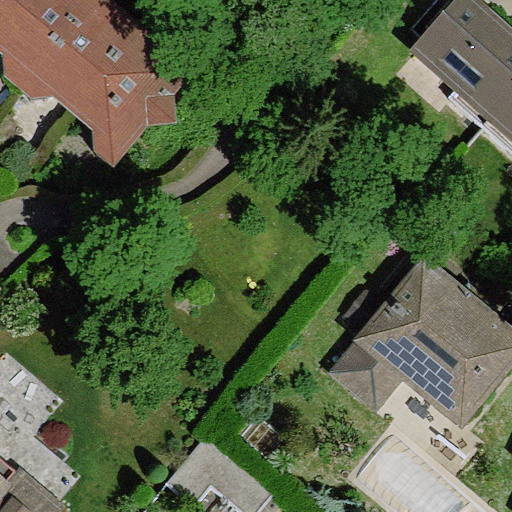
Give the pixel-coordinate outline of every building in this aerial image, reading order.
[(98,1),(97,0),(28,0),(0,33),(0,48),(13,59),(7,68),(8,82),(21,92),(98,1)] [(0,0),(0,33),(28,0),(0,0)] [(139,34),(98,1),(21,92),(34,104),(49,102),(55,93),(76,110),(139,34)] [(511,164),(511,76),(444,17),(401,67),(511,164)] [(189,75),(139,34),(76,110),(104,134),(96,143),(98,158),(112,167),(148,126),(165,124),(172,115),(169,98),(189,75)] [(511,339),(428,270),(341,374),(378,404),(402,374),(463,424),(511,365),(511,339)] [(213,491),(239,511),(264,511),(276,498),(208,440),(168,487),(196,511),(213,491)] [(24,511),(0,491),(0,511),(24,511)]
